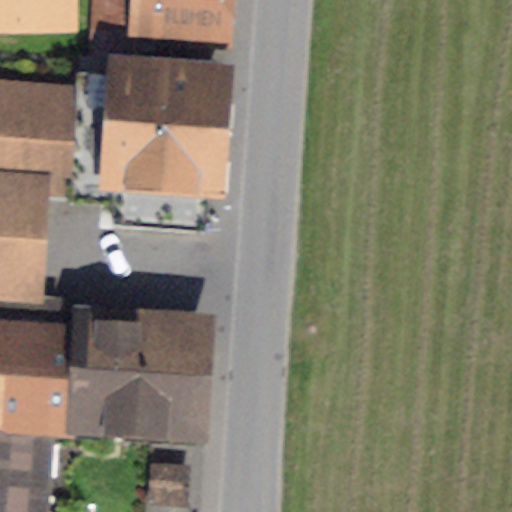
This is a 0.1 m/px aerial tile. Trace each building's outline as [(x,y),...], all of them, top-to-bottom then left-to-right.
[(0,0),(0,25),(67,25),(66,0),(0,0)] [(138,0),(136,32),(217,39),(220,0),(138,0)] [(114,227),(204,233),(215,84),(110,79),(109,100),(0,92),(0,185),(33,188),(116,194),(114,227)] [(0,294),(25,297),(33,188),(0,185),(0,294)] [(98,331),(97,353),(92,427),(111,428),(111,418),(193,423),(199,337),(98,331)] [(34,511),(41,423),(92,427),(97,353),(80,352),(80,345),(0,339),(0,511),(34,511)]
